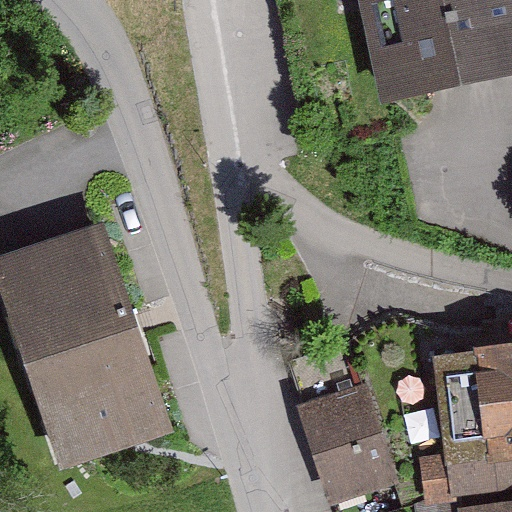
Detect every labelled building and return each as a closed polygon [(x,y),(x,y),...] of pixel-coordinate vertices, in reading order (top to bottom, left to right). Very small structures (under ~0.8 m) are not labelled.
[(387,125),(357,0),(297,0),(331,138),(387,125)] [(511,0),(358,0),(382,101),(511,70),(511,0)] [(90,230),(0,259),(0,342),(43,475),(157,438),(90,230)] [(511,351),(448,360),(463,477),(511,470),(511,351)] [(363,389),(293,411),(325,511),(339,511),(396,494),(363,389)]
